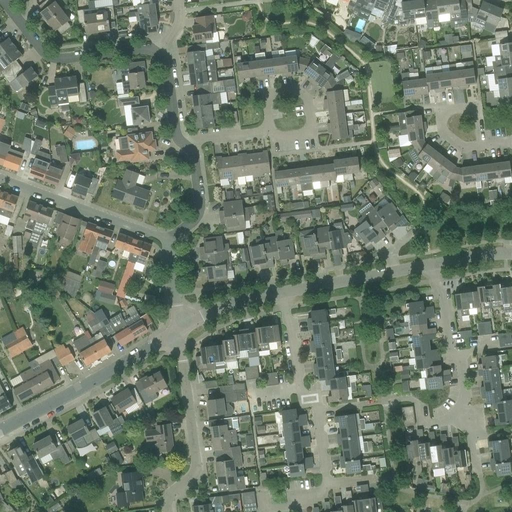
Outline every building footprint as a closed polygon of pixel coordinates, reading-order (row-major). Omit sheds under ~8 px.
[(40,13),(48,23),(63,12),(56,2),(53,4),(50,0),(48,0),(39,6),(43,11),(40,13)] [(357,0),(356,4),(353,11),(351,15),(357,17),(360,11),(370,15),(373,7),(376,0),(357,0)] [(382,15),(388,17),(393,5),(387,3),(388,0),(376,0),(373,7),(370,15),(380,19),(382,15)] [(401,3),(402,8),(399,8),(393,5),(388,17),(386,22),(392,25),(394,18),(398,18),(399,26),(409,24),(408,19),(415,19),(412,0),(406,0),(407,3),(401,3)] [(417,0),(412,0),(415,19),(416,26),(427,24),(426,20),(432,20),(433,26),(432,20),(430,7),(425,8),(424,0),(418,1),(417,0)] [(435,0),(437,6),(430,7),(432,20),(433,26),(433,28),(440,27),(439,23),(450,21),(449,14),(446,0),(435,0)] [(462,27),(468,23),(467,20),(465,2),(465,0),(459,1),(458,0),(446,0),(449,14),(450,21),(451,28),(462,27)] [(486,21),(487,22),(494,4),(489,2),(488,4),(482,2),(479,10),(472,10),(471,2),(465,2),(467,20),(468,23),(474,23),(484,27),(486,21)] [(156,14),(155,4),(137,6),(138,12),(129,13),(130,18),(136,17),(156,14)] [(499,6),(494,4),(487,22),(497,26),(503,11),(498,9),(499,6)] [(96,14),(98,32),(110,31),(109,21),(115,20),(113,7),(107,8),(107,13),(96,14)] [(85,23),(86,34),(98,32),(96,14),(84,16),(83,10),(77,11),(79,24),(85,23)] [(61,35),(71,27),(68,22),(70,21),(63,12),(48,23),(55,32),(57,30),(61,35)] [(149,27),(158,25),(156,14),(136,17),(137,21),(139,20),(140,27),(138,27),(138,34),(150,32),(149,27)] [(215,33),(213,16),(196,18),(197,26),(193,27),(195,42),(202,41),(202,45),(218,43),(219,43),(218,32),(215,33)] [(358,44),(361,38),(352,34),(350,40),(358,44)] [(496,45),(499,45),(501,55),(511,53),(511,42),(508,43),(507,37),(495,39),(496,45)] [(0,59),(15,47),(8,38),(1,44),(0,43),(0,59)] [(427,43),(420,40),(418,44),(419,44),(419,48),(425,48),(427,43)] [(188,62),(188,64),(208,61),(214,60),(214,56),(205,57),(204,51),(207,51),(207,50),(219,49),(218,43),(202,45),(197,45),(198,51),(187,53),(187,58),(185,58),(186,63),(188,62)] [(370,43),(366,48),(370,52),(374,47),(370,43)] [(333,51),(325,45),(321,51),(327,55),(330,58),(334,52),(333,51)] [(0,71),(0,72),(5,78),(19,68),(14,62),(22,56),(15,47),(0,59),(0,71)] [(287,76),(284,58),(283,51),(279,51),(280,59),(273,60),(275,74),(282,73),(282,77),(287,76)] [(507,72),(511,71),(511,53),(501,55),(501,56),(500,56),(495,56),(496,62),(492,62),(493,66),(493,68),(494,74),(507,72)] [(263,80),(260,54),(256,55),(255,55),(256,62),(249,63),(251,78),(258,77),(258,80),(263,80)] [(267,75),(275,74),(273,60),(265,61),(264,54),(260,54),(263,80),(268,79),(267,75)] [(299,70),(301,71),(304,59),(297,57),(297,56),(284,58),(287,76),(292,76),(291,72),(299,71),(299,70)] [(244,79),(251,78),(249,63),(241,64),(240,57),(235,57),(239,83),(244,82),(244,79)] [(312,83),(328,61),(325,65),(316,58),(313,61),(304,59),(301,71),(305,72),(304,73),(310,77),(308,80),(312,83)] [(188,64),(189,75),(210,72),(216,71),(217,71),(215,60),(214,60),(208,61),(188,64)] [(324,87),(326,90),(336,84),(336,83),(334,79),(332,76),(333,76),(327,71),(328,70),(331,71),(334,66),(333,63),(334,63),(329,60),(328,61),(312,83),(315,86),(318,83),(324,88),(324,87)] [(476,84),(474,69),(473,62),(469,62),(461,64),(464,89),(469,89),(468,85),(476,84)] [(459,90),(464,89),(461,64),(456,64),(457,71),(450,72),(452,87),(459,86),(459,90)] [(437,67),(440,92),(445,92),(444,88),(452,87),(450,72),(442,73),(441,66),(437,67)] [(17,92),(23,88),(38,76),(31,67),(23,73),(19,68),(5,78),(10,84),(16,92),(17,92)] [(131,89),(145,87),(143,73),(136,74),(135,67),(120,69),(123,83),(116,84),(118,96),(129,94),(128,89),(131,89)] [(440,92),(437,67),(432,68),(433,75),(426,75),(428,90),(435,90),(435,93),(440,92)] [(207,83),(208,89),(224,86),(223,81),(217,82),(216,71),(210,72),(189,75),(191,86),(207,83)] [(499,85),(500,91),(511,88),(511,71),(507,72),(494,74),(495,85),(499,85)] [(417,99),(413,73),(409,74),(409,73),(401,74),(404,97),(412,96),(412,100),(417,99)] [(428,94),(428,90),(426,75),(425,76),(426,79),(419,80),(418,73),(413,73),(417,99),(422,99),(421,95),(428,94)] [(336,83),(344,79),(341,74),(336,77),(336,78),(334,79),(336,83)] [(66,78),(68,97),(79,95),(80,103),(87,102),(85,85),(78,87),(76,77),(66,78)] [(69,104),(68,97),(66,78),(54,80),(56,89),(49,90),(52,110),(59,109),(59,105),(69,104)] [(324,105),(343,103),(342,91),(341,90),(340,91),(338,87),(344,87),(343,80),(336,84),(326,90),(327,92),(326,92),(327,100),(324,100),(324,105)] [(192,96),(194,107),(214,105),(221,104),(220,93),(226,93),(236,92),(235,85),(224,86),(208,89),(212,89),(213,94),(192,96)] [(511,88),(500,91),(500,97),(497,97),(498,108),(511,107),(510,101),(511,100),(511,88)] [(134,125),(150,123),(150,121),(150,119),(150,118),(149,117),(148,107),(140,108),(138,97),(118,100),(119,107),(131,106),(134,125)] [(329,109),(330,116),(345,114),(344,107),(351,106),(350,102),(349,102),(343,103),(324,105),(325,110),(329,109)] [(22,103),(20,109),(27,112),(30,106),(22,103)] [(194,107),(195,118),(215,115),(215,111),(212,111),(211,106),(214,105),(194,107)] [(398,114),(399,126),(400,131),(426,128),(425,122),(422,123),(421,115),(419,116),(418,111),(398,114)] [(327,124),(328,129),(353,126),(352,121),(345,122),(345,114),(330,116),(331,124),(327,124)] [(216,120),(215,115),(195,118),(197,129),(214,127),(213,120),(216,120)] [(358,125),(353,126),(328,129),(328,134),(332,133),(333,140),(348,138),(347,131),(359,130),(358,125)] [(71,140),(77,132),(70,127),(64,135),(71,140)] [(409,153),(425,143),(423,140),(424,140),(423,132),(427,132),(426,128),(400,131),(401,136),(404,136),(405,142),(409,141),(409,142),(410,142),(414,149),(408,152),(409,153)] [(0,164),(4,166),(8,155),(7,155),(10,146),(0,142),(0,133),(0,132),(0,164)] [(147,151),(154,150),(151,133),(127,136),(128,138),(119,139),(121,152),(117,152),(118,161),(131,159),(131,162),(149,160),(147,151)] [(19,148),(30,153),(31,140),(21,136),(19,148)] [(30,154),(37,156),(42,141),(35,139),(30,154)] [(421,160),(427,164),(437,152),(431,148),(433,145),(429,142),(426,145),(425,143),(409,153),(415,164),(421,160)] [(61,164),(68,162),(64,146),(55,148),(57,156),(59,155),(61,164)] [(263,174),(270,173),(268,151),(267,151),(267,153),(263,153),(263,152),(263,153),(255,154),(258,177),(263,177),(263,174)] [(429,174),(433,178),(437,172),(449,157),(444,154),(442,156),(437,152),(427,164),(433,169),(429,174)] [(4,166),(18,171),(22,160),(24,154),(19,153),(17,158),(8,155),(4,166)] [(69,154),(70,165),(81,164),(79,153),(69,154)] [(242,156),(245,177),(253,176),(253,178),(258,177),(255,154),(247,155),(247,154),(246,154),(246,155),(242,156)] [(245,177),(242,156),(238,156),(238,155),(238,156),(230,158),(233,181),(238,180),(237,178),(245,177)] [(353,174),(360,173),(358,158),(350,159),(350,155),(345,156),(348,181),(354,181),(353,174)] [(333,161),(334,164),(336,180),(337,179),(336,175),(343,175),(344,182),(348,181),(345,156),(340,156),(341,160),(333,161)] [(233,181),(230,158),(222,159),(222,157),(221,157),(221,159),(217,159),(217,158),(220,180),(228,179),(228,181),(233,181)] [(447,179),(455,181),(459,169),(455,168),(456,167),(450,162),(452,159),(449,157),(437,172),(433,178),(442,185),(447,179)] [(29,175),(44,181),(50,164),(36,159),(33,165),(29,175)] [(404,165),(400,159),(393,163),(396,169),(404,165)] [(504,178),(511,177),(509,162),(502,163),(501,159),(497,160),(500,186),(505,185),(504,178)] [(492,164),(486,165),(488,180),(494,179),(495,186),(500,186),(497,160),(492,161),(492,164)] [(317,167),(310,168),(312,183),(320,182),(321,189),(325,188),(322,162),(317,163),(317,167)] [(326,162),(322,162),(325,188),(330,187),(329,180),(336,180),(334,164),(327,165),(326,162)] [(488,180),(486,165),(478,166),(478,162),(473,163),(475,182),(476,189),(481,188),(480,181),(488,180)] [(463,183),(475,182),(473,163),(468,164),(469,167),(461,168),(461,169),(459,169),(455,181),(463,183)] [(64,169),(50,164),(44,181),(58,186),(64,169)] [(303,165),(298,166),(301,191),(313,190),(312,183),(310,168),(303,169),(303,165)] [(294,170),(287,171),(289,186),(296,185),(297,192),(301,191),(298,166),(293,166),(294,170)] [(281,187),(289,186),(287,171),(279,172),(279,168),(274,169),(277,195),(282,194),(281,187)] [(144,208),(149,192),(134,187),(138,175),(127,171),(123,183),(118,181),(112,197),(144,208)] [(80,194),(82,194),(86,196),(86,195),(91,183),(97,185),(99,180),(87,176),(86,177),(85,178),(78,176),(72,191),(74,192),(73,193),(80,195),(80,194)] [(375,179),(368,184),(372,189),(379,184),(375,179)] [(233,191),(225,192),(226,200),(234,199),(233,191)] [(489,192),(490,202),(490,205),(497,205),(497,201),(498,201),(497,191),(489,192)] [(0,215),(11,219),(19,198),(6,193),(0,210),(0,215)] [(442,193),(438,199),(446,204),(450,197),(442,193)] [(273,194),(267,195),(269,211),(275,210),(273,194)] [(219,212),(220,218),(250,214),(254,213),(254,207),(243,209),(242,201),(223,203),(224,211),(219,212)] [(42,206),(34,203),(29,202),(23,219),(28,221),(26,228),(32,231),(33,231),(32,231),(33,231),(42,206)] [(391,203),(389,205),(383,210),(379,205),(374,208),(373,208),(387,226),(388,228),(391,232),(397,228),(394,224),(400,219),(395,212),(397,210),(391,203)] [(42,206),(33,231),(32,231),(33,231),(32,231),(29,240),(29,245),(37,248),(41,237),(40,234),(41,234),(47,230),(47,228),(48,228),(54,211),(54,210),(52,210),(42,206)] [(363,217),(380,240),(386,236),(381,230),(387,226),(373,208),(371,206),(366,210),(368,212),(363,217)] [(319,210),(311,211),(312,218),(320,218),(319,210)] [(79,231),(81,226),(80,226),(82,221),(58,212),(54,223),(61,226),(58,236),(60,237),(59,240),(60,243),(68,246),(69,245),(75,230),(79,231)] [(281,221),(293,219),(292,213),(281,214),(281,221)] [(249,221),(249,214),(250,214),(220,218),(221,225),(226,224),(227,232),(246,229),(245,221),(249,221)] [(354,230),(366,245),(372,240),(375,244),(380,240),(363,217),(357,221),(360,225),(354,230)] [(101,227),(89,223),(87,228),(84,235),(79,250),(91,255),(92,254),(94,246),(101,227)] [(334,226),(327,227),(331,249),(332,251),(333,256),(339,254),(339,250),(346,248),(341,223),(334,224),(334,226)] [(113,232),(101,227),(94,246),(99,248),(106,251),(108,244),(109,244),(113,232)] [(324,250),(331,249),(327,227),(314,230),(319,258),(326,257),(324,250)] [(313,259),(319,258),(314,230),(307,231),(300,232),(304,256),(312,255),(313,259)] [(275,232),(275,237),(280,258),(280,261),(281,265),(288,264),(287,259),(294,258),(291,239),(283,240),(281,231),(275,232)] [(115,247),(131,252),(136,240),(120,234),(115,247)] [(22,252),(21,236),(13,237),(14,253),(17,253),(22,252)] [(223,244),(222,237),(203,239),(204,247),(199,248),(200,254),(228,250),(227,244),(223,244)] [(280,258),(275,237),(262,239),(267,268),(274,267),(273,260),(280,258)] [(261,269),(267,268),(262,239),(255,241),(256,245),(249,247),(252,266),(260,264),(261,269)] [(152,246),(136,240),(131,252),(139,255),(136,263),(145,266),(152,246)] [(209,266),(230,264),(228,250),(200,254),(201,261),(208,260),(209,266)] [(96,271),(104,273),(107,263),(100,260),(96,271)] [(128,262),(120,284),(116,296),(124,299),(136,264),(128,262)] [(209,282),(228,279),(227,271),(231,270),(230,264),(209,266),(209,267),(207,267),(202,268),(203,275),(208,274),(209,282)] [(43,272),(29,271),(29,285),(42,283),(43,272)] [(55,273),(52,282),(59,285),(62,276),(55,273)] [(62,276),(59,285),(58,286),(75,298),(80,283),(62,276)] [(492,281),(488,282),(491,308),(499,307),(499,305),(502,305),(499,284),(493,285),(492,281)] [(484,287),(477,287),(480,312),(481,312),(480,308),(483,307),(484,310),(491,308),(488,282),(483,283),(484,287)] [(51,294),(57,291),(52,283),(47,286),(51,294)] [(114,289),(99,284),(97,291),(112,295),(114,289)] [(511,312),(511,289),(511,287),(505,288),(504,284),(499,284),(502,305),(504,313),(511,312)] [(470,288),(466,289),(469,309),(476,308),(477,312),(480,312),(477,287),(477,288),(477,291),(471,292),(470,288)] [(49,298),(43,289),(38,293),(44,302),(49,298)] [(469,316),(469,309),(466,289),(461,290),(462,294),(455,295),(457,315),(461,314),(463,316),(469,316)] [(123,308),(128,305),(124,299),(119,302),(123,308)] [(409,315),(433,312),(432,307),(424,308),(423,302),(406,305),(406,308),(408,308),(409,315)] [(308,325),(327,322),(326,316),(336,314),(335,309),(311,312),(312,318),(308,319),(308,325)] [(102,310),(95,314),(101,321),(104,327),(105,326),(110,323),(108,321),(104,314),(102,310)] [(434,318),(433,312),(409,315),(409,316),(404,316),(405,323),(399,324),(399,327),(426,324),(425,319),(434,318)] [(91,313),(85,317),(89,323),(88,323),(93,333),(99,330),(104,327),(101,321),(95,314),(93,313),(91,313)] [(115,336),(121,346),(135,338),(129,328),(124,321),(123,319),(122,317),(121,313),(110,320),(112,323),(112,327),(114,331),(115,332),(116,335),(115,336)] [(135,338),(148,330),(137,313),(124,321),(129,328),(135,338)] [(271,322),(266,323),(269,343),(276,342),(277,346),(281,346),(278,325),(271,326),(271,322)] [(314,336),(328,334),(327,322),(308,325),(309,330),(313,330),(314,336)] [(492,334),(490,322),(484,323),(485,335),(492,334)] [(256,328),(258,349),(258,353),(259,353),(258,349),(261,348),(262,352),(270,350),(269,343),(266,323),(261,323),(262,327),(256,328)] [(427,329),(426,324),(399,327),(399,328),(408,326),(409,330),(411,329),(412,336),(436,333),(435,328),(427,329)] [(13,333),(12,333),(16,340),(20,348),(30,342),(28,337),(25,331),(23,327),(15,332),(13,333)] [(255,353),(258,353),(258,349),(256,328),(255,328),(255,332),(249,333),(249,329),(244,330),(247,350),(255,349),(255,353)] [(233,335),(235,351),(239,351),(247,350),(244,330),(233,331),(233,335)] [(100,333),(95,336),(88,340),(99,359),(111,351),(105,340),(104,340),(100,333)] [(411,347),(429,345),(428,340),(436,339),(436,333),(412,336),(413,344),(411,344),(411,347)] [(311,347),(329,345),(328,334),(314,336),(315,341),(311,342),(311,347)] [(78,339),(73,342),(76,347),(80,354),(79,354),(86,366),(99,359),(88,340),(85,335),(78,339)] [(226,363),(237,361),(235,351),(233,335),(228,336),(229,340),(222,341),(223,345),(225,361),(225,363),(226,363)] [(7,345),(5,346),(9,353),(9,354),(20,348),(16,340),(7,345)] [(511,346),(511,340),(499,341),(500,348),(511,346)] [(201,356),(195,357),(197,369),(206,367),(206,366),(214,364),(211,342),(206,343),(207,347),(200,348),(201,356)] [(226,363),(225,363),(225,361),(223,345),(216,346),(216,342),(211,342),(214,364),(215,371),(226,369),(226,363)] [(53,350),(62,366),(74,359),(69,348),(66,350),(63,345),(53,350)] [(317,358),(331,356),(329,345),(311,347),(312,353),(316,352),(317,358)] [(430,351),(429,345),(411,347),(412,351),(414,351),(415,358),(439,355),(438,350),(430,351)] [(397,352),(389,354),(390,362),(398,361),(397,352)] [(439,360),(439,355),(415,358),(415,359),(408,360),(409,366),(402,367),(402,371),(423,368),(432,367),(431,361),(439,360)] [(331,356),(317,358),(318,364),(314,364),(314,370),(332,368),(331,356)] [(478,365),(478,370),(497,368),(496,356),(481,358),(482,364),(478,365)] [(29,363),(32,369),(43,390),(54,384),(53,383),(59,379),(49,360),(39,365),(38,362),(34,360),(29,363)] [(432,367),(423,368),(423,372),(426,371),(427,378),(450,375),(449,370),(441,371),(440,365),(432,367)] [(239,381),(253,379),(251,367),(245,368),(245,372),(238,373),(239,381)] [(504,378),(508,378),(508,372),(504,373),(503,367),(497,368),(478,370),(479,376),(483,375),(484,381),(498,379),(504,378)] [(332,368),(314,370),(315,375),(319,375),(320,381),(326,380),(348,376),(347,371),(333,373),(332,368)] [(13,388),(21,402),(43,390),(32,369),(20,375),(24,382),(13,388)] [(147,377),(140,380),(145,389),(140,392),(146,404),(158,398),(155,392),(167,386),(159,372),(147,379),(147,377)] [(450,381),(450,375),(427,378),(427,385),(425,386),(426,390),(443,387),(442,382),(450,381)] [(331,391),(356,387),(355,382),(350,383),(349,376),(348,376),(326,380),(327,385),(331,385),(331,391)] [(498,379),(484,381),(485,387),(481,387),(482,393),(500,390),(498,379)] [(206,389),(217,387),(217,381),(205,383),(206,389)] [(0,413),(12,407),(6,394),(5,395),(2,389),(0,384),(0,413)] [(329,403),(352,400),(351,393),(356,392),(356,387),(331,391),(332,396),(328,397),(329,403)] [(143,403),(135,388),(129,391),(128,389),(119,395),(120,395),(112,400),(120,413),(136,402),(138,406),(143,403)] [(493,403),(502,402),(501,396),(500,390),(482,393),(482,398),(486,398),(487,404),(493,403)] [(229,403),(237,401),(236,391),(233,392),(220,393),(221,399),(207,401),(209,416),(225,414),(225,417),(231,416),(233,412),(233,408),(230,405),(229,405),(229,403)] [(498,414),(511,412),(511,405),(511,401),(506,402),(502,402),(493,403),(494,408),(498,408),(498,414)] [(112,421),(105,408),(93,414),(101,429),(108,425),(113,436),(123,431),(117,418),(112,421)] [(281,423),(306,420),(305,415),(297,416),(296,410),(279,412),(281,423)] [(496,426),(511,423),(511,412),(498,414),(499,419),(495,420),(496,426)] [(402,414),(403,421),(415,419),(414,413),(402,414)] [(340,422),(340,428),(355,426),(354,420),(353,414),(335,417),(336,423),(340,422)] [(211,427),(212,438),(236,435),(236,430),(239,430),(237,417),(219,420),(220,425),(211,427)] [(82,419),(67,427),(74,440),(73,441),(79,450),(87,445),(100,438),(99,437),(96,431),(95,429),(89,432),(82,419)] [(282,434),(299,432),(298,426),(307,425),(306,420),(281,423),(282,434)] [(149,453),(149,458),(150,461),(161,454),(160,452),(173,451),(170,425),(156,426),(157,430),(146,432),(147,441),(157,440),(157,444),(153,446),(150,449),(149,453)] [(257,426),(258,434),(265,433),(265,426),(257,426)] [(337,434),(338,440),(357,437),(356,431),(355,426),(340,428),(341,434),(337,434)] [(299,432),(282,434),(283,437),(280,438),(281,445),(309,441),(308,436),(300,437),(299,432)] [(240,453),(239,446),(238,447),(236,435),(212,438),(214,451),(224,449),(225,455),(240,453)] [(62,466),(70,461),(61,445),(56,448),(50,437),(49,437),(50,438),(43,441),(42,441),(33,445),(40,458),(49,453),(54,462),(59,460),(62,466)] [(343,445),(343,450),(358,448),(357,443),(357,437),(338,440),(339,445),(343,445)] [(420,461),(417,440),(411,441),(410,437),(405,438),(408,458),(416,457),(416,461),(420,461)] [(508,452),(508,451),(508,445),(507,439),(488,442),(489,448),(493,447),(494,454),(508,452)] [(422,440),(417,440),(420,461),(428,460),(428,464),(432,463),(429,443),(422,444),(422,440)] [(310,447),(309,441),(281,445),(286,444),(287,451),(284,452),(285,455),(302,453),(301,448),(310,447)] [(114,442),(106,446),(109,454),(117,449),(114,442)] [(444,468),(444,466),(441,445),(434,446),(434,442),(429,443),(432,463),(433,470),(444,468)] [(446,445),(441,445),(444,466),(452,465),(452,469),(456,468),(453,448),(446,448),(446,445)] [(21,446),(15,449),(14,447),(9,450),(10,452),(8,452),(12,458),(11,459),(12,461),(13,461),(14,462),(16,467),(22,463),(33,483),(44,477),(33,455),(27,458),(21,446)] [(453,448),(456,468),(463,467),(464,471),(468,470),(465,450),(458,451),(457,447),(453,448)] [(359,454),(358,448),(343,450),(344,456),(340,457),(341,462),(360,460),(359,454)] [(508,452),(494,454),(494,459),(490,459),(491,465),(510,463),(508,452)] [(216,462),(217,474),(235,472),(235,466),(242,465),(240,453),(225,455),(226,461),(216,462)] [(288,458),(289,466),(312,463),(311,457),(303,458),(302,453),(285,455),(285,459),(288,458)] [(120,458),(114,461),(117,466),(123,463),(120,458)] [(366,471),(371,470),(370,466),(370,465),(361,466),(360,460),(341,462),(342,468),(346,468),(346,473),(361,471),(366,471)] [(312,468),(312,463),(289,466),(290,473),(287,473),(288,477),(305,475),(304,469),(312,468)] [(511,473),(511,468),(510,463),(491,465),(492,470),(496,470),(497,476),(511,473)] [(12,470),(5,474),(10,484),(11,484),(14,489),(15,488),(20,486),(21,485),(19,479),(17,480),(12,470)] [(143,487),(141,472),(121,474),(124,493),(116,493),(117,506),(130,505),(129,501),(142,500),(141,487),(143,487)] [(236,477),(235,472),(217,474),(219,486),(229,485),(230,491),(245,489),(243,476),(236,477)] [(78,499),(85,498),(84,490),(76,491),(78,499)] [(214,511),(214,509),(217,503),(229,502),(228,495),(209,498),(210,504),(193,506),(193,511),(214,511)] [(365,511),(364,495),(358,496),(359,500),(353,501),(354,511),(365,511)] [(376,511),(375,501),(375,498),(368,499),(368,495),(364,495),(365,511),(376,511)] [(3,501),(0,503),(0,504),(7,511),(15,511),(13,510),(9,506),(8,507),(3,501)] [(354,511),(353,501),(347,502),(348,505),(342,506),(342,511),(354,511)]
